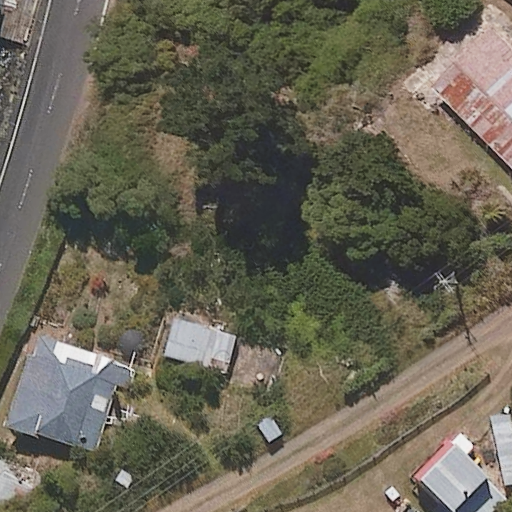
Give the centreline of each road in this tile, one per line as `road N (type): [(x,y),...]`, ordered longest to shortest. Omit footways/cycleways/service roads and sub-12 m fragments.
road 1 (residential): [(175,511),(400,385),(511,309)]
road 2 (secondary): [(80,0),(0,264)]
